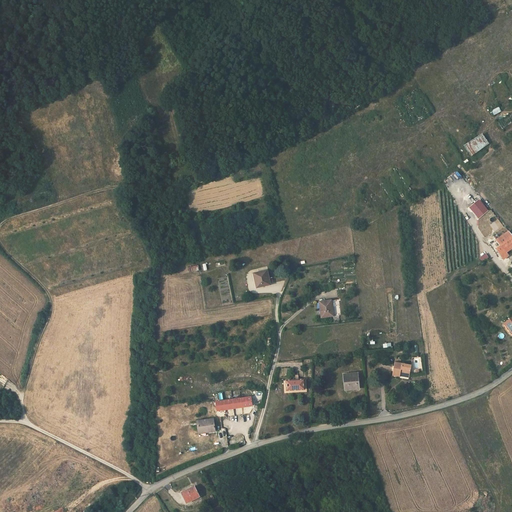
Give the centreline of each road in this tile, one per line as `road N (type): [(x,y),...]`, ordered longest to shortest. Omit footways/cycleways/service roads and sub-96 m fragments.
road 1 (unclassified): [(127,511),(148,489),(200,464),(308,430),(459,400),(511,371)]
road 2 (track): [(0,223),(109,187),(199,180),(356,106)]
road 3 (track): [(24,422),(21,395),(50,299),(0,245)]
road 4 (track): [(148,489),(24,422)]
